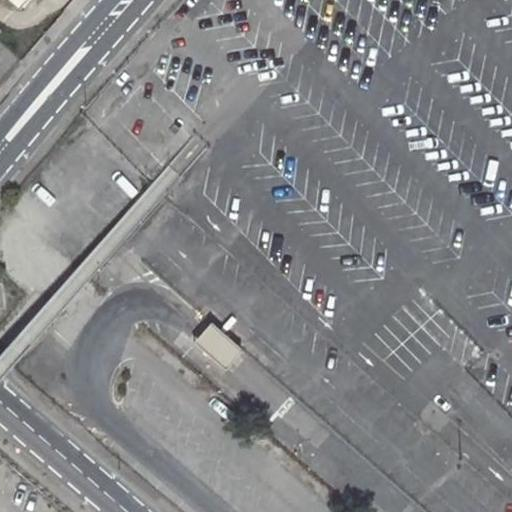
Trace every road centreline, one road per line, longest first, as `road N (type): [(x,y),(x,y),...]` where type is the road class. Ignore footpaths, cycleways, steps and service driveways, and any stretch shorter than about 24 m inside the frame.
road 1 (secondary): [(0,152),(130,0)]
road 2 (tertiary): [(0,402),(124,511)]
